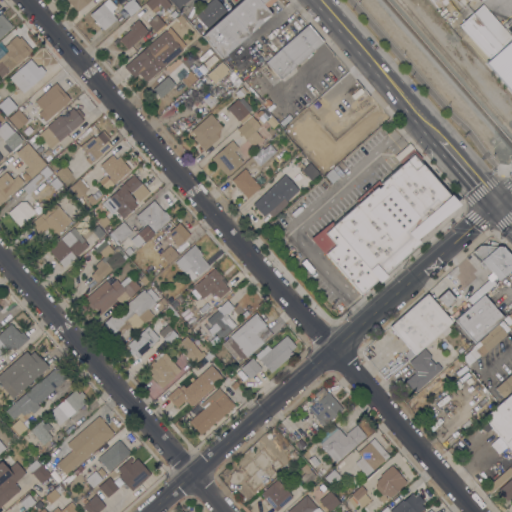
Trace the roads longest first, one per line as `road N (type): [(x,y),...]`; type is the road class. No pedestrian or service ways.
road 1 (residential): [(475,511),(27,0)]
road 2 (tertiary): [(495,202),(140,511)]
road 3 (residential): [(0,252),(190,469)]
road 4 (primary): [(440,139),(319,0)]
